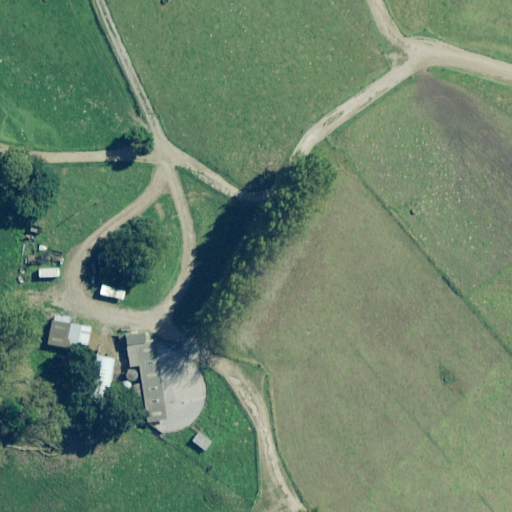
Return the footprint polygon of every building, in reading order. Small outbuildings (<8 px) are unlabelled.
[(111,253),(97,253),(97,272),(111,272),(111,253)] [(91,328),(70,324),(65,346),(86,350),(91,328)] [(146,343),(145,335),(127,336),(128,345),(146,343)] [(128,353),(130,367),(140,366),(148,423),(168,421),(158,348),(128,353)] [(113,360),(91,355),(81,398),(102,403),(113,360)] [(211,442),(197,432),(191,441),(205,451),(211,442)]
